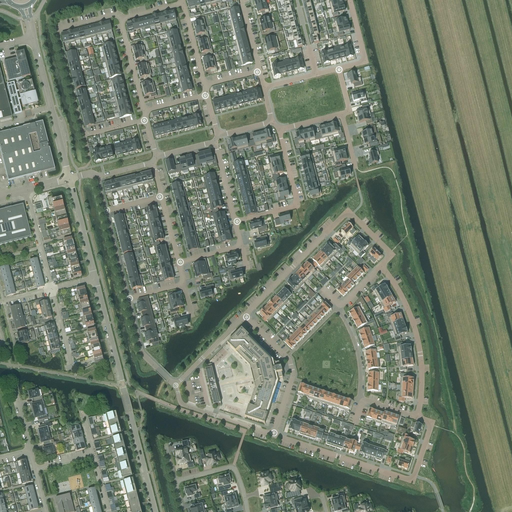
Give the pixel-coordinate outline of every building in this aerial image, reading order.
[(192,0),(187,0),(190,11),(195,9),(192,0)] [(198,0),(192,0),(195,9),(196,9),(195,7),(200,6),(198,0)] [(334,0),(328,0),(331,9),(343,5),(341,0),(339,0),(335,1),(334,0)] [(291,3),(285,5),(287,12),(293,10),(291,3)] [(267,4),(256,7),(258,13),(261,12),(262,14),(269,12),(267,4)] [(343,5),(331,9),(333,17),(339,16),(338,13),(345,11),(343,5)] [(312,6),(305,8),(307,15),(313,13),(312,6)] [(293,10),(287,12),(288,19),(295,18),(293,10)] [(174,12),(169,13),(171,24),(177,22),(174,12)] [(169,13),(163,14),(166,25),(171,24),(169,13)] [(313,13),(307,15),(308,22),(315,20),(313,13)] [(263,20),(260,20),(261,26),(272,23),(270,15),(263,17),(263,20)] [(158,16),(153,17),(155,27),(156,28),(161,26),(158,16)] [(206,27),(204,18),(197,20),(198,23),(194,24),(195,30),(206,27)] [(295,18),(288,19),(290,26),(297,25),(295,18)] [(339,18),(333,19),(336,28),(348,25),(348,24),(348,25),(346,19),(340,20),(339,18)] [(315,20),(308,22),(310,29),(317,27),(315,20)] [(112,33),(110,24),(110,22),(104,24),(107,34),(112,33)] [(132,22),(126,24),(129,35),(134,33),(132,22)] [(272,23),(261,26),(263,32),(269,30),(270,33),(275,32),(273,23),(272,23)] [(101,36),(107,34),(104,24),(99,25),(101,34),(101,35),(101,36)] [(297,25),(290,26),(292,34),(299,32),(297,25)] [(348,25),(336,28),(338,37),(344,35),(343,32),(350,30),(348,25)] [(96,36),(94,26),(88,28),(91,38),(97,37),(96,36)] [(208,36),(206,27),(195,30),(197,36),(201,34),(202,38),(208,36)] [(312,36),(310,36),(310,37),(319,34),(317,27),(310,29),(312,36)] [(86,40),(91,38),(88,28),(83,29),(86,40)] [(80,41),(86,40),(83,29),(78,30),(80,40),(80,41)] [(75,41),(73,32),(67,33),(70,44),(76,42),(75,41)] [(299,32),(292,34),(294,41),(302,39),(302,38),(300,39),(299,32)] [(65,45),(70,44),(67,33),(62,34),(63,38),(62,38),(63,41),(64,41),(65,45)] [(319,34),(310,37),(312,44),(319,42),(317,35),(319,35),(319,34)] [(271,38),(265,40),(266,46),(278,43),(277,37),(274,37),(274,35),(270,36),(271,38)] [(211,45),(208,36),(202,38),(202,41),(198,42),(200,48),(211,45)] [(302,39),(294,41),(296,41),(298,48),(304,46),(302,39)] [(144,52),(142,43),(136,45),(137,48),(133,49),(134,55),(145,52),(144,52)] [(278,43),(266,46),(268,51),(274,50),(275,52),(278,51),(277,49),(279,48),(278,43)] [(103,52),(114,49),(113,44),(101,47),(103,52)] [(350,44),(344,45),(347,58),(353,57),(350,44)] [(213,54),(211,45),(200,48),(201,53),(205,52),(206,56),(212,54),(213,54)] [(344,45),(338,47),(341,59),(347,58),(344,45)] [(338,47),(332,48),(335,61),(341,59),(338,47)] [(332,48),(327,50),(330,63),(330,62),(335,61),(332,48)] [(104,58),(116,54),(114,49),(103,52),(104,58)] [(327,50),(321,51),(324,64),(330,63),(327,50)] [(3,62),(5,68),(9,82),(26,77),(30,76),(24,51),(20,52),(17,53),(15,54),(16,58),(3,62)] [(148,61),(145,52),(134,55),(136,61),(140,60),(141,63),(146,61),(148,61)] [(105,63),(117,60),(116,54),(104,58),(105,63)] [(215,63),(214,57),(213,57),(212,54),(206,56),(207,59),(203,60),(204,65),(215,63)] [(301,58),(295,59),(295,61),(297,70),(298,71),(304,69),(301,58)] [(107,68),(118,65),(117,60),(105,63),(107,68)] [(289,60),(283,61),(283,63),(286,73),(292,72),(290,62),(289,60)] [(150,70),(148,64),(147,64),(146,61),(141,63),(142,66),(138,67),(139,73),(150,70)] [(218,72),(215,63),(204,65),(206,71),(210,70),(211,73),(218,72)] [(278,64),(272,65),(275,77),(281,75),(280,75),(278,65),(278,64)] [(108,73),(120,70),(118,65),(107,68),(108,73)] [(109,79),(121,76),(120,70),(108,73),(109,79)] [(151,79),(150,76),(151,75),(150,70),(139,73),(141,78),(145,77),(145,80),(151,79)] [(0,120),(12,118),(0,72),(0,120)] [(355,72),(346,75),(348,80),(349,79),(350,85),(353,84),(354,87),(362,85),(360,78),(357,79),(355,72)] [(111,87),(123,84),(122,79),(110,82),(111,87)] [(144,90),(155,88),(152,79),(151,79),(145,80),(146,83),(142,85),(144,90)] [(33,104),(37,103),(31,81),(27,82),(17,85),(18,91),(16,92),(14,83),(6,85),(14,115),(21,113),(18,101),(21,101),(22,107),(33,104)] [(113,92),(125,89),(123,84),(111,87),(113,92)] [(259,87),(253,89),(256,102),(263,100),(260,89),(259,89),(259,87)] [(157,96),(155,88),(144,90),(145,96),(149,95),(150,98),(157,96)] [(114,98),(126,94),(125,89),(113,92),(114,98)] [(253,89),(247,90),(247,91),(250,103),(256,102),(253,89)] [(247,91),(242,93),(245,105),(250,103),(247,91)] [(358,93),(352,94),(354,101),(360,100),(361,103),(367,101),(364,92),(362,93),(362,91),(357,92),(358,93)] [(236,93),(230,95),(230,96),(233,107),(239,106),(236,94),(236,93)] [(242,93),(236,94),(239,106),(245,105),(242,93)] [(115,103),(127,100),(126,94),(114,98),(115,103)] [(230,96),(224,98),(227,109),(233,107),(230,96)] [(224,98),(219,99),(221,110),(227,109),(224,98)] [(219,99),(212,101),(215,112),(221,110),(219,99)] [(117,108),(129,105),(127,100),(115,103),(117,108)] [(118,113),(130,110),(129,105),(117,108),(118,113)] [(362,110),(356,112),(357,117),(368,115),(370,114),(368,108),(367,105),(362,107),(362,110)] [(130,110),(118,113),(120,119),(131,116),(130,110)] [(201,126),(198,114),(193,115),(193,117),(195,127),(196,127),(201,126)] [(368,115),(357,117),(359,123),(365,121),(366,124),(372,123),(370,114),(368,115)] [(195,127),(193,117),(187,119),(190,128),(195,127)] [(184,130),(181,118),(175,119),(176,122),(178,131),(184,130)] [(190,128),(187,119),(182,120),(181,118),(184,130),(190,128)] [(172,133),(170,123),(170,122),(164,124),(167,134),(172,133)] [(178,131),(176,122),(170,123),(172,133),(178,131)] [(0,133),(0,150),(8,181),(47,171),(54,169),(49,150),(50,150),(50,149),(50,147),(50,145),(49,144),(48,143),(47,141),(47,142),(42,123),(38,123),(0,133)] [(336,123),(330,124),(333,136),(339,134),(342,133),(340,127),(338,128),(336,123)] [(167,134),(164,124),(158,125),(161,136),(167,134)] [(330,124),(325,126),(328,137),(333,136),(330,124)] [(161,136),(158,125),(152,127),(155,137),(161,136)] [(320,133),(317,134),(319,139),(328,137),(325,126),(319,127),(320,133)] [(368,131),(361,133),(363,139),(373,136),(372,130),(374,130),(373,127),(367,128),(368,131)] [(313,129),(307,130),(310,140),(310,142),(319,139),(317,134),(314,134),(313,129)] [(269,130),(263,132),(266,143),(267,145),(275,142),(274,135),(271,136),(269,130)] [(263,132),(258,133),(261,145),(266,143),(263,132)] [(297,139),(294,139),(295,146),(305,143),(304,141),(302,132),(295,133),(297,139)] [(253,140),(251,141),(252,147),(255,146),(255,147),(261,146),(261,145),(258,133),(252,135),(253,140)] [(246,136),(240,138),(243,149),(252,147),(251,141),(248,142),(246,136)] [(373,136),(363,139),(364,144),(371,143),(372,146),(377,144),(375,136),(373,136)] [(240,138),(235,139),(238,151),(243,149),(240,138)] [(230,146),(227,147),(228,150),(229,153),(238,151),(235,139),(229,141),(230,146)] [(131,140),(126,141),(126,143),(129,153),(134,152),(132,142),(131,140)] [(115,145),(114,146),(116,156),(121,155),(123,155),(120,144),(119,141),(114,143),(115,145)] [(132,142),(134,152),(140,151),(138,141),(132,142)] [(126,143),(120,144),(123,155),(129,153),(126,143)] [(113,157),(110,146),(105,148),(104,147),(107,159),(113,157)] [(107,159),(104,147),(98,148),(99,149),(102,161),(102,160),(107,159)] [(336,147),(330,149),(333,158),(346,154),(344,148),(337,150),(336,147)] [(370,160),(368,160),(369,165),(378,163),(376,156),(379,155),(377,148),(370,150),(371,153),(368,154),(370,160)] [(102,161),(99,149),(93,150),(96,162),(102,161)] [(217,165),(215,156),(212,157),(210,151),(209,151),(208,150),(205,151),(205,152),(204,152),(207,163),(213,162),(214,166),(217,165)] [(207,163),(204,152),(203,153),(203,152),(199,153),(199,154),(198,154),(198,155),(195,156),(196,161),(198,168),(201,167),(201,165),(207,163)] [(273,154),(267,156),(269,165),(281,162),(279,155),(274,157),(273,154)] [(346,154),(333,158),(335,167),(341,165),(340,162),(347,160),(346,154)] [(198,168),(196,161),(192,162),(191,156),(190,156),(190,155),(186,156),(186,157),(185,157),(188,169),(194,167),(194,169),(198,168)] [(188,169),(185,157),(179,159),(181,165),(177,166),(179,172),(188,170),(188,169)] [(179,172),(177,166),(174,167),(172,161),(171,161),(171,160),(167,161),(167,162),(166,162),(169,175),(179,172)] [(281,162),(269,165),(270,170),(282,167),(281,162)] [(282,167),(270,170),(273,179),(279,177),(278,174),(284,173),(282,167)] [(341,167),(336,169),(338,178),(340,178),(341,179),(345,178),(345,176),(351,175),(349,168),(342,170),(341,167)] [(151,172),(146,173),(149,184),(154,183),(153,180),(151,172)] [(146,173),(140,174),(143,184),(143,185),(149,184),(146,173)] [(214,174),(203,177),(204,183),(216,180),(215,180),(214,174)] [(130,177),(125,178),(127,189),(133,188),(133,187),(132,187),(130,177)] [(249,177),(238,180),(239,185),(250,182),(249,177)] [(279,177),(273,179),(275,188),(276,187),(287,185),(285,179),(280,180),(279,177)] [(125,178),(119,180),(122,191),(127,189),(125,178)] [(216,180),(204,183),(206,188),(217,186),(217,185),(216,180)] [(114,181),(109,183),(111,192),(112,193),(112,192),(116,191),(117,192),(114,181)] [(183,182),(172,185),(173,190),(184,188),(183,182)] [(109,183),(103,184),(106,195),(112,193),(111,192),(109,183)] [(287,185),(276,187),(278,193),(288,190),(287,185)] [(217,186),(206,188),(207,194),(218,191),(217,186)] [(320,189),(309,191),(310,197),(312,196),(313,198),(319,196),(319,194),(321,194),(320,189)] [(278,193),(276,193),(279,202),(285,200),(284,198),(289,196),(288,190),(278,193)] [(218,191),(207,194),(209,199),(220,196),(218,191)] [(252,192),(242,195),(243,200),(254,197),(253,192),(252,192)] [(220,196),(209,199),(210,204),(221,202),(220,196)] [(53,206),(53,209),(63,207),(62,204),(63,204),(61,197),(52,199),(52,197),(47,198),(49,207),(53,206)] [(221,202),(210,204),(210,205),(211,210),(217,208),(222,207),(221,202)] [(255,202),(244,205),(244,206),(246,211),(256,208),(255,203),(255,202)] [(0,244),(10,242),(31,237),(23,205),(0,210),(0,244)] [(50,213),(52,219),(66,216),(64,209),(64,210),(63,207),(53,209),(54,212),(50,213)] [(155,207),(144,209),(146,215),(147,215),(157,212),(155,207)] [(256,208),(246,211),(247,216),(258,213),(257,208),(256,208)] [(212,213),(210,214),(211,217),(213,216),(214,222),(226,219),(225,219),(224,213),(219,215),(218,211),(212,213)] [(279,219),(275,220),(276,226),(284,224),(284,222),(291,221),(288,212),(284,213),(285,215),(279,217),(279,219)] [(122,215),(114,217),(115,223),(124,220),(126,220),(125,215),(122,215)] [(57,225),(58,228),(68,225),(67,222),(66,216),(52,219),(54,226),(57,225)] [(148,220),(147,220),(148,221),(149,226),(160,223),(158,219),(158,217),(148,220)] [(226,219),(214,222),(216,227),(227,225),(227,224),(226,219)] [(124,220),(115,223),(116,228),(125,226),(127,225),(126,220),(124,220)] [(264,227),(263,221),(250,224),(250,225),(249,225),(250,229),(251,229),(252,230),(258,229),(258,232),(268,230),(267,226),(264,227)] [(160,223),(149,226),(149,227),(150,231),(161,229),(160,225),(160,223)] [(348,224),(341,231),(346,236),(349,233),(352,235),(355,232),(353,229),(348,224)] [(55,232),(57,238),(71,235),(69,228),(68,225),(58,228),(59,231),(55,232)] [(125,226),(116,228),(118,233),(127,231),(129,230),(127,225),(125,226)] [(227,225),(216,227),(217,233),(228,230),(227,225)] [(161,229),(150,231),(151,233),(152,237),(162,234),(161,231),(161,229)] [(228,230),(217,233),(219,238),(220,238),(230,236),(228,230)] [(162,234),(152,237),(152,239),(154,245),(154,246),(160,244),(159,241),(164,240),(163,237),(162,234)] [(230,236),(220,238),(221,244),(231,241),(230,236)] [(256,249),(269,246),(267,236),(260,238),(261,241),(255,242),(255,244),(254,244),(255,248),(256,248),(256,249)] [(351,240),(347,244),(349,247),(350,246),(354,251),(363,242),(358,237),(353,242),(351,240)] [(61,243),(62,247),(73,244),(72,240),(71,238),(63,240),(64,242),(61,243)] [(363,242),(354,251),(359,255),(358,256),(361,258),(365,254),(363,252),(368,246),(369,246),(364,241),(363,241),(363,242)] [(329,243),(325,248),(333,256),(334,257),(338,252),(340,249),(335,244),(332,247),(329,243)] [(66,251),(66,253),(74,251),(74,248),(73,244),(62,247),(63,251),(66,251)] [(160,244),(154,246),(155,251),(156,254),(157,254),(167,252),(166,249),(165,246),(160,247),(160,244)] [(198,244),(188,246),(188,247),(189,252),(200,249),(198,244)] [(324,248),(321,252),(329,260),(333,257),(333,256),(325,248),(324,248)] [(374,249),(370,254),(373,257),(370,260),(374,263),(377,261),(381,256),(374,249)] [(65,255),(66,260),(76,257),(75,253),(74,251),(66,253),(67,255),(65,255)] [(167,252),(157,254),(158,257),(158,260),(159,260),(160,259),(168,257),(168,255),(167,252)] [(320,252),(317,256),(325,265),(329,261),(329,260),(321,252),(320,252)] [(226,256),(224,256),(224,257),(227,267),(227,266),(228,268),(232,267),(232,265),(235,265),(237,264),(236,261),(239,260),(239,259),(240,259),(239,254),(238,255),(237,253),(236,253),(231,254),(226,256)] [(132,254),(124,256),(125,262),(134,260),(134,259),(132,254)] [(314,262),(312,264),(316,267),(318,265),(320,267),(321,269),(325,265),(317,256),(316,256),(312,260),(314,262)] [(69,263),(70,265),(78,263),(77,261),(76,257),(66,260),(67,264),(69,263)] [(195,272),(208,268),(205,259),(199,261),(200,264),(194,266),(194,267),(193,267),(194,271),(195,271),(195,272)] [(161,265),(159,265),(160,270),(160,271),(161,270),(171,268),(171,267),(170,262),(161,265)] [(70,268),(71,272),(80,270),(78,265),(78,266),(78,263),(70,265),(70,268)] [(307,263),(303,267),(312,276),(316,271),(314,269),(316,267),(312,264),(310,266),(307,263)] [(357,266),(353,270),(360,277),(364,274),(357,266)] [(303,267),(299,271),(308,280),(312,276),(303,267)] [(208,268),(195,272),(194,273),(195,277),(196,277),(197,277),(203,276),(204,280),(212,277),(212,274),(209,274),(208,268)] [(235,269),(228,271),(230,281),(233,280),(233,281),(244,278),(243,276),(244,276),(243,271),(242,272),(242,270),(235,272),(235,269)] [(68,280),(73,278),(81,276),(80,274),(81,274),(80,270),(71,272),(69,272),(69,273),(67,273),(68,280)] [(350,274),(357,281),(360,277),(353,270),(350,274)] [(299,271),(295,275),(304,284),(308,280),(299,271)] [(345,277),(347,279),(353,285),(357,281),(350,274),(349,273),(345,277)] [(295,275),(291,279),(300,288),(304,284),(295,275)] [(138,276),(129,278),(131,284),(139,282),(142,281),(140,276),(138,276)] [(291,279),(287,284),(290,287),(288,289),(292,293),(293,292),(294,291),(296,292),(297,291),(300,288),(291,279)] [(344,282),(351,290),(354,286),(353,285),(347,279),(344,282)] [(139,282),(131,284),(132,290),(133,289),(141,287),(143,287),(142,281),(139,282)] [(343,282),(339,285),(347,293),(351,290),(344,282),(343,282)] [(211,289),(214,288),(213,285),(205,287),(206,290),(200,292),(201,293),(200,293),(201,297),(202,297),(202,298),(213,295),(211,289)] [(343,297),(347,293),(339,285),(335,289),(343,297)] [(377,286),(371,289),(372,292),(374,291),(377,297),(388,291),(385,285),(378,289),(377,286)] [(74,292),(75,296),(86,294),(85,289),(84,289),(84,287),(76,289),(76,291),(74,292)] [(284,289),(280,293),(288,300),(291,296),(293,294),(292,293),(288,289),(286,291),(284,289)] [(388,291),(377,297),(381,303),(392,297),(388,291)] [(169,304),(182,301),(180,295),(175,296),(174,293),(167,294),(169,304)] [(280,293),(276,297),(285,305),(289,301),(288,300),(280,293)] [(78,300),(79,302),(87,300),(86,298),(87,298),(86,294),(75,296),(76,301),(78,300)] [(139,303),(137,304),(138,308),(150,305),(148,297),(138,299),(139,303)] [(276,297),(272,301),(281,310),(285,305),(276,297)] [(392,297),(381,303),(382,306),(383,307),(384,309),(383,309),(385,312),(388,311),(391,309),(389,306),(390,305),(395,302),(392,297)] [(42,299),(35,301),(36,306),(39,305),(40,309),(49,307),(47,301),(43,302),(42,299)] [(77,305),(78,309),(89,306),(88,302),(87,300),(79,302),(80,304),(77,305)] [(182,301),(169,304),(171,310),(170,310),(171,314),(179,312),(178,308),(184,307),(182,301)] [(272,301),(268,305),(277,314),(281,310),(272,301)] [(319,305),(327,313),(331,309),(323,301),(319,305)] [(150,305),(138,308),(138,310),(139,313),(141,312),(142,315),(152,313),(151,307),(150,305)] [(268,305),(264,309),(273,318),(277,314),(268,305)] [(316,309),(324,317),(327,313),(319,305),(316,309)] [(19,306),(10,308),(11,314),(21,312),(19,306)] [(82,313),(82,315),(90,313),(90,311),(89,306),(78,309),(79,313),(82,313)] [(349,312),(353,320),(363,315),(359,307),(349,312)] [(264,309),(260,313),(263,317),(261,318),(265,322),(267,320),(269,322),(273,318),(264,309)] [(312,313),(320,320),(324,317),(316,309),(312,313)] [(21,312),(11,314),(13,320),(22,317),(21,312)] [(42,318),(39,319),(40,324),(48,322),(47,319),(52,318),(50,313),(50,312),(41,314),(42,315),(42,318)] [(81,318),(82,322),(92,319),(91,315),(90,313),(82,315),(83,317),(81,318)] [(143,318),(141,319),(142,323),(154,320),(152,313),(142,315),(142,316),(143,318)] [(309,316),(309,317),(317,324),(320,320),(312,313),(309,316)] [(392,313),(387,315),(388,318),(391,325),(403,320),(401,314),(393,316),(392,313)] [(180,316),(178,317),(178,315),(174,315),(174,318),(171,319),(172,323),(174,322),(175,328),(177,327),(177,328),(182,327),(182,329),(185,329),(184,326),(188,325),(186,318),(181,320),(180,316)] [(368,323),(363,315),(353,320),(357,329),(368,323)] [(22,317),(13,320),(14,325),(23,322),(25,322),(24,316),(22,317)] [(306,320),(313,328),(317,324),(309,317),(306,320)] [(85,325),(86,328),(94,326),(93,323),(92,319),(82,322),(83,326),(85,325)] [(154,320),(142,323),(143,327),(145,327),(146,329),(146,330),(156,327),(156,326),(154,320)] [(305,320),(302,323),(310,331),(313,328),(306,320),(305,320)] [(403,320),(391,325),(393,331),(405,327),(403,320)] [(298,327),(299,328),(306,335),(310,331),(302,323),(298,327)] [(147,333),(144,333),(145,335),(145,338),(158,334),(157,332),(156,327),(146,330),(147,333)] [(405,327),(393,331),(395,337),(396,341),(401,339),(400,336),(407,333),(405,327)] [(295,332),(302,339),(306,335),(299,328),(295,332)] [(369,328),(359,331),(362,340),(372,337),(369,328)] [(87,333),(88,337),(96,335),(95,331),(94,329),(86,331),(87,333)] [(26,332),(17,334),(18,339),(27,337),(26,334),(29,334),(28,331),(26,332)] [(245,332),(230,347),(250,366),(255,388),(246,414),(266,420),(279,379),(283,378),(281,373),(282,373),(281,367),(280,367),(279,363),(276,363),(274,361),(245,332)] [(292,335),(299,342),(302,339),(295,332),(292,335)] [(158,334),(145,338),(146,342),(149,341),(150,344),(160,342),(158,334)] [(291,334),(287,338),(295,346),(299,342),(292,335),(291,334)] [(89,342),(90,344),(98,342),(97,340),(97,339),(96,335),(88,337),(86,338),(87,342),(89,342)] [(375,345),(372,337),(362,340),(365,349),(375,345)] [(292,350),(295,346),(287,338),(283,341),(292,350)] [(91,350),(100,348),(99,344),(98,344),(98,342),(90,344),(90,346),(88,346),(89,351),(91,350)] [(402,343),(396,344),(397,347),(398,354),(411,352),(411,346),(403,347),(402,343)] [(51,354),(55,353),(60,351),(59,349),(60,349),(58,344),(49,346),(51,354)] [(92,354),(93,357),(101,354),(100,352),(101,352),(100,348),(91,350),(92,354)] [(365,351),(367,360),(377,359),(376,350),(365,351)] [(411,352),(398,354),(399,361),(412,359),(411,352)] [(93,359),(95,365),(98,363),(98,362),(103,361),(102,357),(101,357),(101,354),(93,357),(94,359),(93,359)] [(378,359),(377,359),(367,360),(368,370),(380,368),(378,359)] [(412,359),(399,361),(400,367),(400,371),(406,370),(406,367),(413,366),(412,359)] [(207,368),(205,369),(209,383),(209,385),(214,405),(215,405),(216,404),(217,408),(218,407),(221,406),(211,364),(208,365),(206,365),(207,368)] [(368,373),(368,382),(379,382),(379,373),(368,373)] [(400,374),(400,378),(401,378),(400,384),(413,385),(414,379),(406,378),(406,375),(400,374)] [(378,391),(379,382),(368,382),(368,391),(378,391)] [(301,384),(297,395),(303,397),(303,395),(306,386),(301,384)] [(308,397),(307,398),(312,400),(313,400),(316,389),(311,387),(308,397)] [(316,389),(313,400),(317,401),(318,402),(321,391),(316,389)] [(27,392),(28,396),(29,396),(30,399),(33,398),(34,401),(43,399),(42,396),(39,397),(37,390),(32,392),(32,391),(27,392)] [(321,391),(318,402),(323,403),(326,393),(326,392),(321,391)] [(398,398),(398,402),(405,402),(405,398),(413,399),(413,392),(400,391),(399,398),(398,398)] [(326,393),(323,403),(328,405),(332,394),(331,394),(326,393)] [(332,394),(328,405),(333,407),(337,396),(336,396),(332,394)] [(337,396),(333,407),(338,408),(342,398),(337,396)] [(342,398),(338,408),(343,410),(347,399),(342,398)] [(31,408),(32,412),(42,409),(40,403),(43,402),(43,399),(34,401),(34,404),(31,405),(32,408),(31,408)] [(343,410),(349,412),(352,401),(347,399),(343,410)] [(38,420),(47,418),(47,415),(43,416),(42,409),(32,412),(33,415),(34,415),(35,418),(38,417),(38,420)] [(371,421),(371,420),(375,411),(375,410),(369,409),(366,419),(371,421)] [(104,415),(105,422),(117,419),(118,419),(117,416),(116,412),(106,415),(104,415)] [(381,425),(381,423),(384,414),(379,412),(376,422),(375,423),(381,425)] [(384,414),(381,423),(386,424),(390,414),(385,412),(384,414)] [(390,414),(386,424),(391,426),(395,415),(390,414)] [(395,415),(391,426),(396,427),(399,417),(395,415)] [(288,430),(294,432),(298,420),(298,419),(292,417),(292,420),(289,419),(287,424),(290,425),(288,430)] [(108,422),(109,428),(119,426),(119,425),(119,422),(118,419),(117,419),(105,422),(108,422)] [(298,420),(294,432),(300,433),(303,421),(298,420)] [(303,421),(300,433),(305,435),(309,423),(303,421)] [(45,428),(38,430),(39,433),(38,433),(39,437),(48,434),(47,428),(52,426),(51,423),(44,425),(45,428)] [(309,423),(305,435),(310,437),(314,425),(309,423)] [(412,423),(411,427),(414,428),(412,433),(419,435),(419,436),(422,426),(416,424),(415,424),(412,423)] [(121,432),(120,429),(119,425),(119,426),(109,428),(111,435),(121,432)] [(314,425),(310,437),(316,439),(320,427),(314,425)] [(79,426),(69,429),(71,435),(80,432),(79,426)] [(322,439),(324,440),(326,434),(324,433),(325,429),(320,427),(316,439),(321,441),(322,439)] [(326,443),(332,445),(335,433),(330,431),(329,435),(326,434),(324,440),(327,440),(326,443)] [(335,433),(332,445),(337,446),(341,435),(335,433)] [(48,434),(39,437),(40,440),(41,443),(49,441),(49,444),(54,443),(56,442),(55,440),(53,440),(53,439),(50,440),(48,434)] [(403,437),(401,443),(413,447),(415,441),(408,439),(409,436),(403,434),(402,437),(403,437)] [(110,438),(111,445),(123,442),(124,442),(122,435),(112,438),(110,438)] [(341,435),(337,446),(343,448),(347,437),(341,435)] [(347,437),(343,448),(348,450),(352,438),(347,437)] [(82,438),(72,440),(74,446),(83,443),(82,438)] [(355,449),(357,450),(359,445),(356,444),(358,440),(352,438),(348,450),(354,452),(355,449)] [(359,453),(365,455),(369,443),(363,441),(362,446),(359,445),(357,450),(360,451),(359,453)] [(45,448),(43,449),(43,452),(44,456),(48,455),(48,454),(53,453),(55,452),(54,446),(56,445),(56,442),(54,443),(49,444),(44,445),(45,448)] [(114,445),(115,451),(125,449),(124,442),(123,442),(111,445),(114,445)] [(369,443),(365,455),(370,457),(374,445),(369,443)] [(398,449),(396,452),(403,454),(403,452),(410,454),(413,447),(401,443),(399,450),(398,449)] [(183,449),(174,451),(176,457),(178,456),(178,457),(189,454),(187,448),(189,448),(188,444),(182,446),(183,449)] [(374,445),(370,457),(376,459),(380,447),(374,445)] [(385,448),(380,447),(376,459),(381,460),(383,456),(386,457),(387,451),(385,451),(385,448)] [(115,458),(127,455),(125,449),(115,451),(117,458),(115,458)] [(215,453),(206,455),(208,465),(210,465),(210,466),(217,464),(216,461),(220,460),(219,453),(215,454),(215,453)] [(179,459),(176,459),(178,466),(187,464),(187,466),(193,464),(193,461),(191,462),(189,454),(178,457),(179,459)] [(115,458),(116,465),(128,462),(129,462),(127,455),(115,458)] [(400,460),(398,467),(407,470),(409,463),(410,460),(405,458),(404,462),(400,460)] [(14,463),(15,469),(27,466),(25,461),(14,463)] [(116,465),(118,472),(131,469),(129,462),(128,462),(116,465)] [(17,474),(19,474),(28,471),(27,466),(15,469),(17,474)] [(122,478),(132,475),(131,469),(118,472),(120,478),(122,478)] [(262,478),(260,478),(262,487),(269,485),(269,484),(272,484),(271,482),(272,482),(271,475),(270,476),(269,472),(261,474),(262,478)] [(229,476),(216,479),(219,492),(225,490),(224,486),(230,484),(230,482),(231,482),(229,476)] [(121,482),(122,488),(135,485),(133,478),(123,481),(121,482)] [(290,493),(288,493),(289,497),(295,495),(294,492),(300,491),(300,488),(299,481),(296,482),(295,479),(288,480),(289,484),(288,484),(290,490),(290,493)] [(125,488),(126,494),(136,492),(135,485),(122,488),(125,488)] [(195,486),(184,488),(186,495),(187,495),(187,498),(194,496),(195,499),(201,497),(200,494),(197,494),(195,486)] [(126,494),(128,501),(138,498),(136,492),(126,494)] [(338,498),(331,500),(333,506),(344,503),(345,503),(344,497),(345,497),(344,493),(337,495),(338,498)] [(72,500),(70,494),(56,498),(55,498),(57,504),(59,511),(74,511),(71,500),(72,500)] [(276,494),(263,498),(264,503),(264,504),(276,501),(278,500),(276,494)] [(236,495),(224,498),(225,504),(237,501),(236,495)] [(128,501),(130,508),(140,505),(138,498),(128,501)] [(297,499),(291,501),(292,504),(293,504),(295,510),(307,507),(306,500),(298,502),(297,499)] [(198,505),(190,507),(191,511),(197,511),(204,510),(202,505),(205,504),(204,501),(198,502),(198,505)] [(225,504),(224,504),(225,511),(231,511),(232,511),(231,509),(239,507),(237,501),(225,504)] [(276,501),(264,504),(266,510),(278,507),(276,501)] [(344,503),(333,506),(334,511),(336,511),(342,511),(341,511),(348,511),(347,508),(346,509),(345,503),(344,503)]
